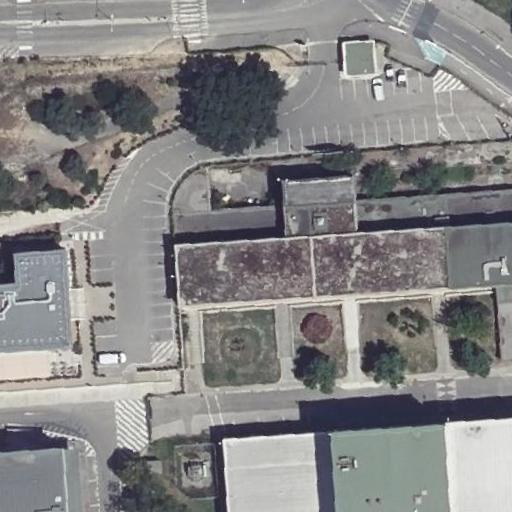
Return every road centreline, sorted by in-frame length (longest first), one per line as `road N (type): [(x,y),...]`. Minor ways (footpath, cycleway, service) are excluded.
road 1 (unclassified): [(320,0),(290,11),(0,23)]
road 2 (unclassified): [(111,511),(100,433),(40,413),(0,417)]
road 3 (unclassified): [(511,78),(384,0)]
